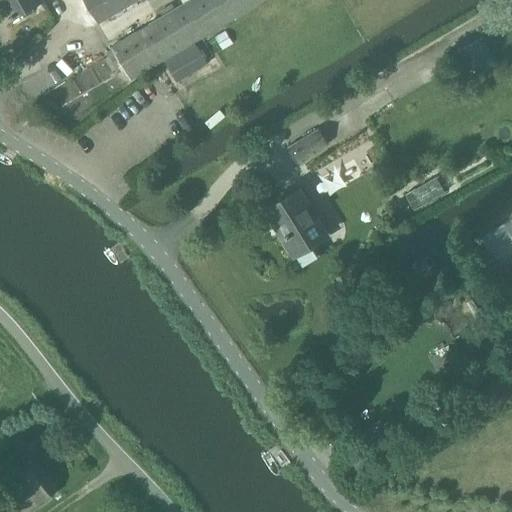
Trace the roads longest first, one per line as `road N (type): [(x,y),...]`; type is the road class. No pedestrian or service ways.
road 1 (unclassified): [(369,511),(165,265),(75,183),(0,137)]
road 2 (unclassified): [(166,511),(0,315)]
